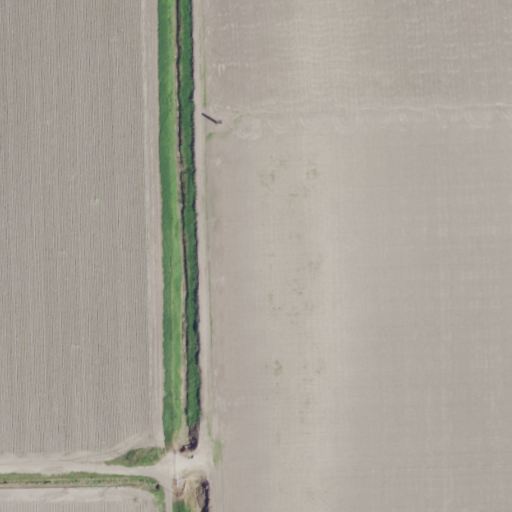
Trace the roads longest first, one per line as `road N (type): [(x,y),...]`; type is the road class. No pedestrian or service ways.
road 1 (residential): [(229,0),(244,511)]
road 2 (residential): [(0,471),(149,471),(162,477),(162,511)]
